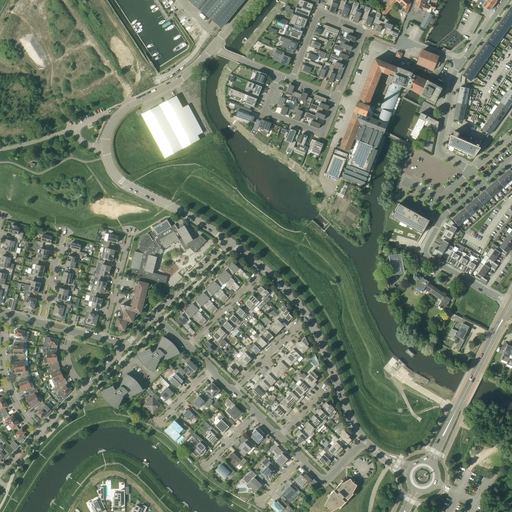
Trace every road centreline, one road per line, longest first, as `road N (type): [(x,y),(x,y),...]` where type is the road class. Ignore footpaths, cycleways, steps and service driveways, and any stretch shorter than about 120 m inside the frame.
road 1 (residential): [(364,441),(294,299),(228,240)]
road 2 (residential): [(337,98),(362,30),(319,12),(291,80)]
road 3 (secondary): [(429,463),(511,304)]
road 4 (residential): [(228,240),(117,178),(104,148)]
road 5 (residential): [(104,148),(116,115),(176,82),(214,47)]
road 6 (residential): [(511,304),(428,257),(442,214)]
road 7 (residential): [(279,75),(265,111),(322,134),(337,98)]
road 8 (residential): [(472,170),(438,197),(404,184),(403,197),(442,214)]
road 9 (residential): [(460,64),(439,153),(472,170)]
road 10 (residential): [(40,431),(6,372),(9,315)]
